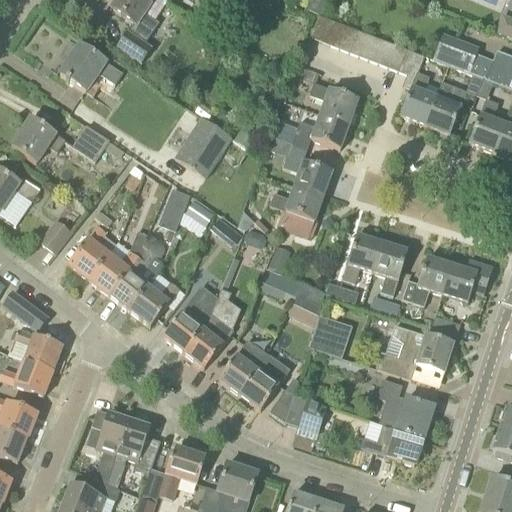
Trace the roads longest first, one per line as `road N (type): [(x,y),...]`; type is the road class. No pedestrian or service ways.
road 1 (residential): [(418,511),(241,453),(100,342)]
road 2 (tertiary): [(445,511),(511,304)]
road 3 (residential): [(33,511),(100,342)]
road 4 (residential): [(380,141),(395,94),(303,61)]
road 5 (residential): [(511,185),(380,141)]
road 6 (residential): [(100,342),(0,265)]
